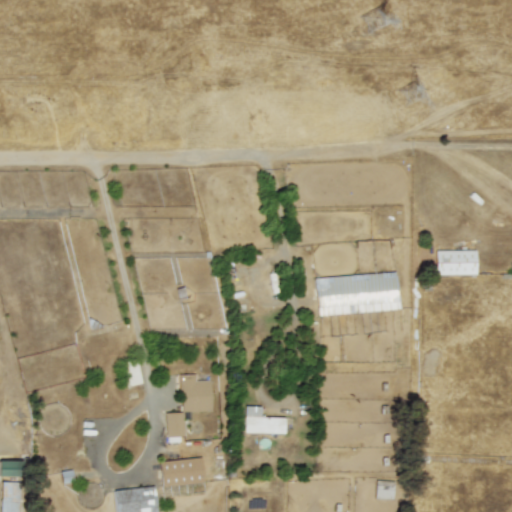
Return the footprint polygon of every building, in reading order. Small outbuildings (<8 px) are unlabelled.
[(473,250),(433,250),(434,274),(474,274),(473,250)] [(313,277),(315,314),(396,309),(394,272),(313,277)] [(121,363),(126,385),(139,383),(134,360),(121,363)] [(193,374),(178,374),(178,412),(209,411),(208,380),(194,380),(193,374)] [(259,406),(242,406),(241,432),(282,434),(282,417),(258,417),(259,406)] [(163,437),(182,436),(181,412),(162,413),(163,437)] [(157,461),(160,487),(202,482),(199,456),(157,461)] [(0,477),(18,477),(18,460),(0,460),(0,477)] [(392,481),(373,480),(372,498),(391,499),(392,481)] [(0,511),(16,511),(17,482),(0,482),(0,511)] [(112,489),(112,511),(153,511),(152,487),(112,489)]
